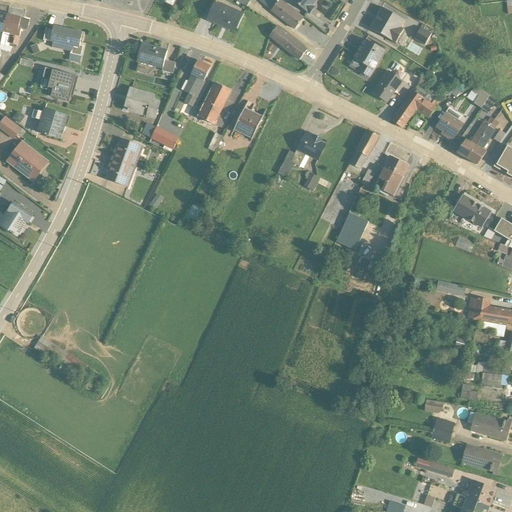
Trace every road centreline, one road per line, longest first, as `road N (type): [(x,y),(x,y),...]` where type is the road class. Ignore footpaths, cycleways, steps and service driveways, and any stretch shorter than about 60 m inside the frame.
road 1 (residential): [(0,323),(77,180),(122,20)]
road 2 (tertiary): [(511,198),(305,89)]
road 3 (tertiary): [(305,89),(122,20)]
